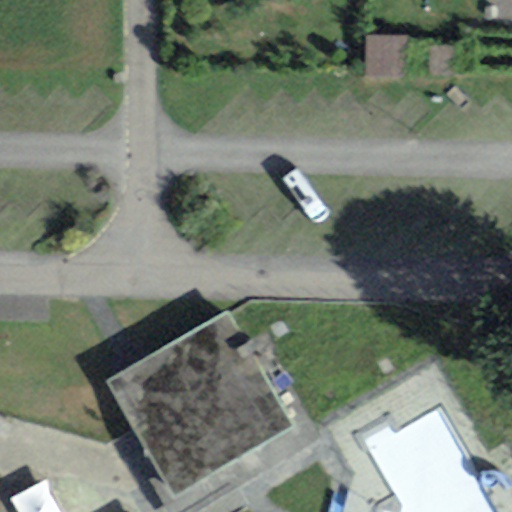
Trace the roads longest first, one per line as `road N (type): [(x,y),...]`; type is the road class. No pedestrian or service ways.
road 1 (residential): [(140,270),(466,262),(511,244)]
road 2 (residential): [(142,0),(140,270)]
road 3 (residential): [(140,270),(0,272)]
